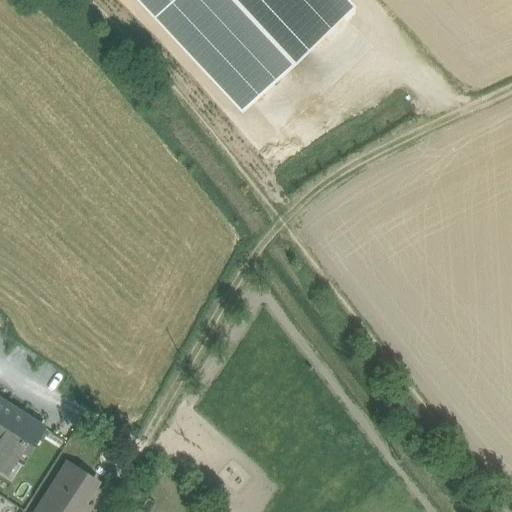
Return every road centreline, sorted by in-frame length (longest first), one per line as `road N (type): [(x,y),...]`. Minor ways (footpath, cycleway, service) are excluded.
road 1 (track): [(85,0),(141,50),(511,511)]
road 2 (track): [(102,511),(252,257),(294,211),(331,176),(511,87)]
